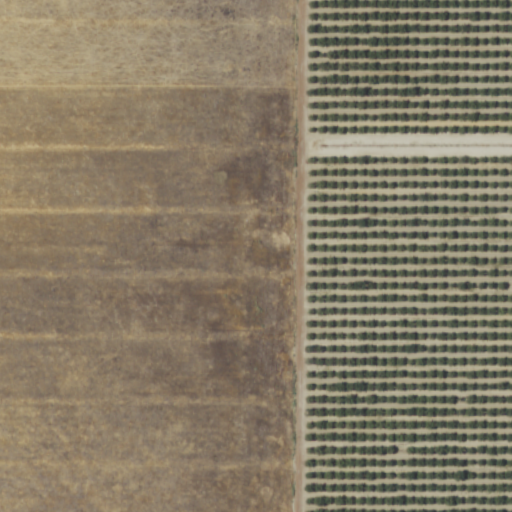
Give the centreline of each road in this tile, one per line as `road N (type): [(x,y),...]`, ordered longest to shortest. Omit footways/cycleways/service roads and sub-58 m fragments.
road 1 (track): [(296,0),(293,511)]
road 2 (track): [(296,145),(511,144)]
